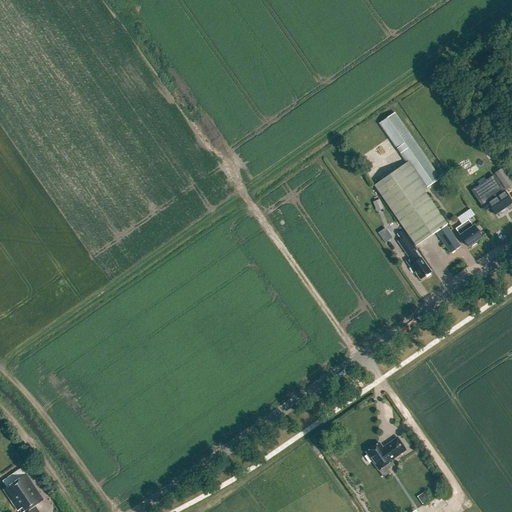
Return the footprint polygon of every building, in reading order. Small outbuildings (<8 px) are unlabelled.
[(406,163),(374,186),(416,246),(418,245),(437,231),(452,252),(462,244),(447,224),(448,223),(424,189),(440,178),(441,177),(394,112),(393,113),(379,123),(406,163)] [(511,184),(502,169),(495,174),(506,191),(511,186),(511,184)] [(478,199),(477,200),(485,211),(490,207),(495,215),(511,203),(504,191),(499,185),(478,199)] [(382,209),(378,199),(372,202),(375,212),(382,209)] [(469,245),(471,247),(476,244),(475,242),(481,237),(474,226),(473,227),(468,220),(461,226),(465,233),(460,236),(467,247),(469,245)] [(383,242),(391,238),(385,228),(377,232),(383,242)] [(403,231),(398,234),(402,240),(399,242),(413,263),(409,266),(414,273),(415,273),(420,280),(431,272),(421,258),(419,259),(414,251),(416,250),(403,231)] [(366,453),(378,470),(391,461),(406,450),(397,438),(382,448),(379,443),(373,448),(371,448),(368,449),(368,451),(366,453)] [(38,511),(34,506),(43,500),(26,475),(3,490),(17,510),(18,510),(19,511),(38,511)] [(424,491),(416,496),(421,504),(429,499),(424,491)]
